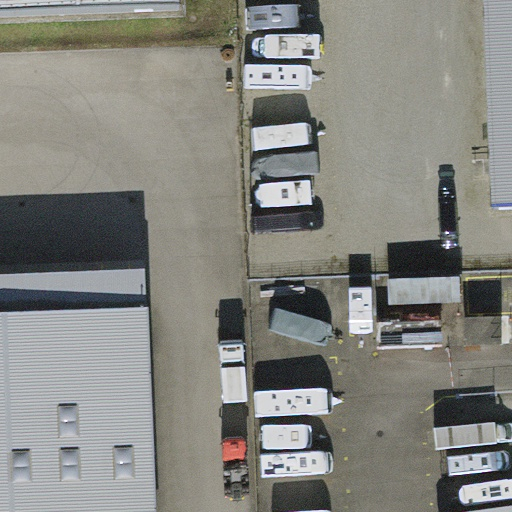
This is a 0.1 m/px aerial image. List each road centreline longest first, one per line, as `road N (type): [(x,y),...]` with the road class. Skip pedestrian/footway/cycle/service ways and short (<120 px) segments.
road 1 (unknown): [(0,150),(129,152),(172,161),(208,183),(229,211),(240,326),(242,511)]
road 2 (unknown): [(436,0),(439,208),(460,242),(511,254)]
